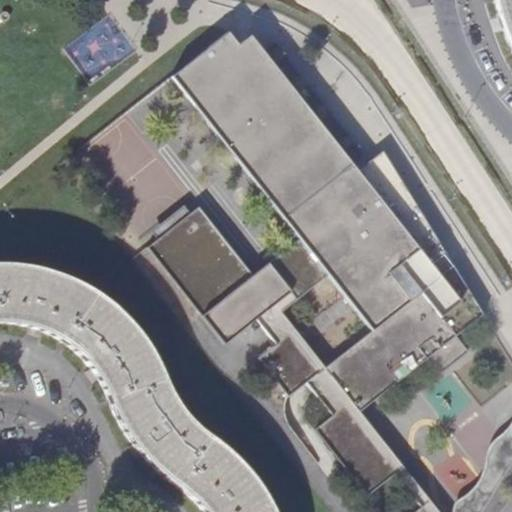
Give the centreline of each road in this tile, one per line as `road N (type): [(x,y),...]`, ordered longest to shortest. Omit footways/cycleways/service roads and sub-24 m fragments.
road 1 (unclassified): [(0,402),(50,416),(83,446),(100,511)]
road 2 (unclassified): [(444,0),(466,68),(511,128)]
